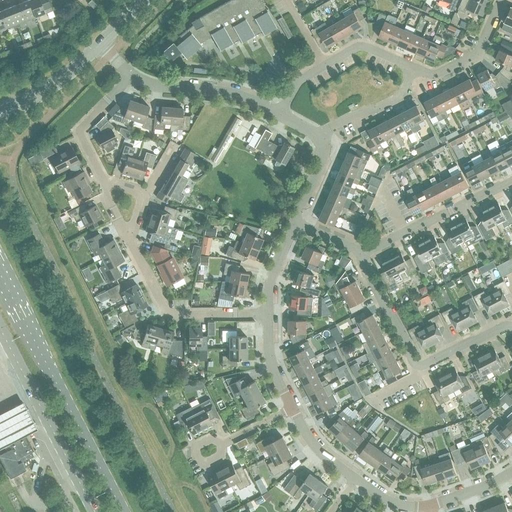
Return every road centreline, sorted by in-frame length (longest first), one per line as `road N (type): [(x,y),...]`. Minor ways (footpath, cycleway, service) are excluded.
road 1 (secondary): [(122,511),(0,274)]
road 2 (secondary): [(0,329),(94,511)]
road 3 (residential): [(267,312),(174,314),(161,307),(128,236)]
road 4 (residential): [(511,181),(360,253)]
road 5 (residential): [(279,113),(240,95),(132,76)]
road 6 (residential): [(102,184),(79,134),(132,76)]
road 7 (residential): [(414,68),(431,75),(472,57),(502,0)]
road 8 (residential): [(420,365),(360,253)]
